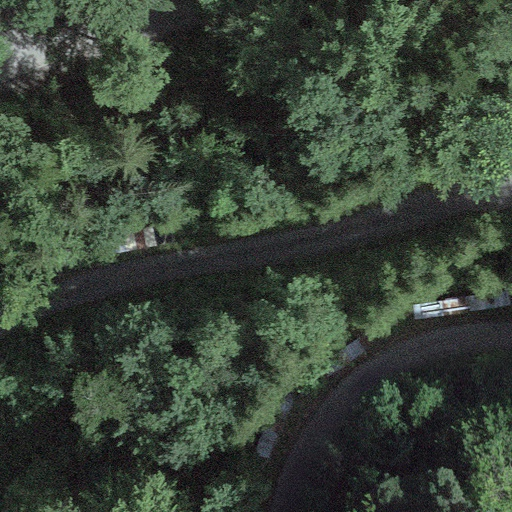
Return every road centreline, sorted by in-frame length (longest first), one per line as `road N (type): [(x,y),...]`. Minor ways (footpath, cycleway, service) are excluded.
road 1 (residential): [(0,317),(126,269),(511,195)]
road 2 (residential): [(511,329),(427,334),(347,377),(296,454),(282,511)]
road 3 (residential): [(257,0),(0,74)]
